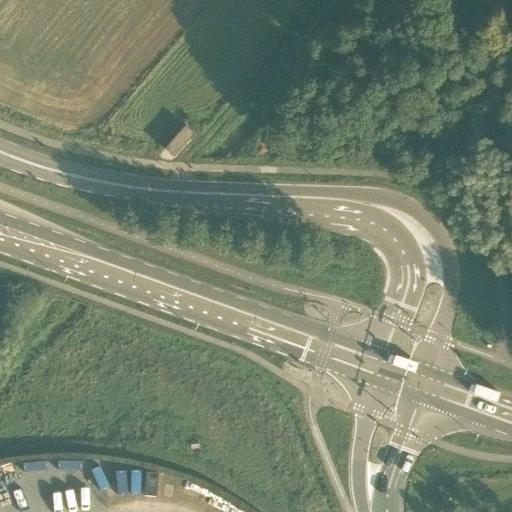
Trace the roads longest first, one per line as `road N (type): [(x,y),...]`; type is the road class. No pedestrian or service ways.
road 1 (primary): [(381,366),(0,234)]
road 2 (secondary): [(356,202),(145,191),(46,169),(0,147)]
road 3 (secondary): [(425,381),(451,295),(448,254),(430,225),(356,202)]
road 4 (secondary): [(356,202),(402,247),(401,304),(381,366)]
road 5 (secondary): [(381,366),(364,416),(359,473),(372,511)]
road 6 (secondary): [(389,511),(388,492),(425,381)]
